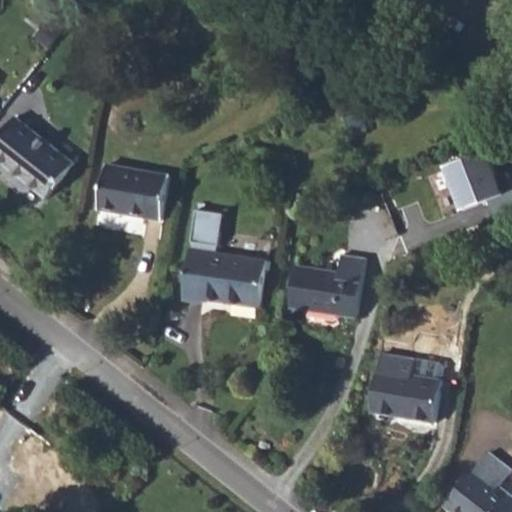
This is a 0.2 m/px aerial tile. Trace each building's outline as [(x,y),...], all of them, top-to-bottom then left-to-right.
[(243,0),(238,7),(254,19),(266,2),(263,0),(243,0)] [(345,118),(352,134),(365,129),(359,113),(345,118)] [(0,136),(0,162),(45,199),(73,163),(16,116),(0,136)] [(491,152),(448,168),(464,212),(507,196),(491,152)] [(99,209),(162,220),(169,175),(106,163),(99,209)] [(186,298),(202,300),(203,297),(260,306),(267,260),(220,252),(227,213),(200,209),(193,248),(186,298)] [(292,306),(358,317),(367,259),(343,255),(340,271),(299,265),(292,306)] [(374,410),(435,421),(443,380),(414,375),(417,359),(384,353),(374,410)] [(454,511),(511,511),(511,494),(499,484),(511,469),(491,453),(448,506),(454,511)]
